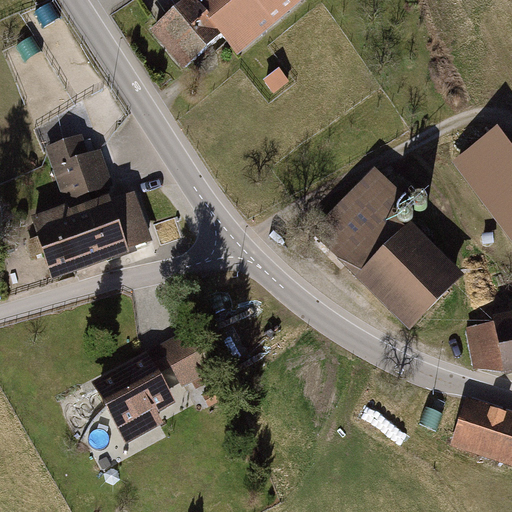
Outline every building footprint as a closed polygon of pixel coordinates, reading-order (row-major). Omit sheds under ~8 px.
[(226,48),(240,65),(311,7),(307,1),(308,0),(186,0),(191,5),(150,39),(185,81),(226,48)] [(511,148),(497,130),(452,165),(511,241),(511,148)] [(82,139),(45,150),(66,207),(115,190),(100,152),(88,156),(82,139)] [(311,241),(358,287),(403,240),(388,226),(406,203),(369,178),(311,241)] [(69,215),(66,207),(31,218),(51,280),(153,247),(137,199),(113,207),(111,201),(69,215)] [(453,287),(403,240),(358,287),(409,334),(453,287)] [(496,326),(467,332),(475,374),(505,368),(507,377),(511,375),(511,315),(495,319),(496,326)] [(193,330),(150,354),(162,377),(173,372),(182,388),(216,371),(193,330)] [(150,354),(91,385),(122,445),(163,424),(157,412),(176,402),(162,377),(150,354)] [(511,418),(465,403),(449,450),(511,471),(511,418)]
